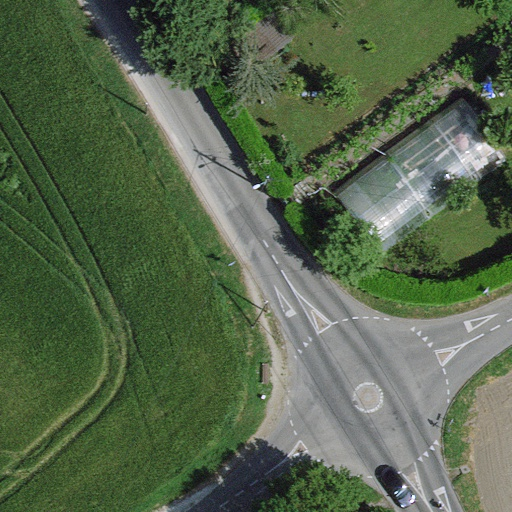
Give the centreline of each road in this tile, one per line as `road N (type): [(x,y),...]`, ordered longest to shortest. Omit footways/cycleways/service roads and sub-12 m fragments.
road 1 (tertiary): [(120,0),(275,256),(371,396)]
road 2 (unclassified): [(371,396),(215,511)]
road 3 (unclassified): [(511,321),(371,396)]
road 4 (tertiary): [(371,396),(435,511)]
